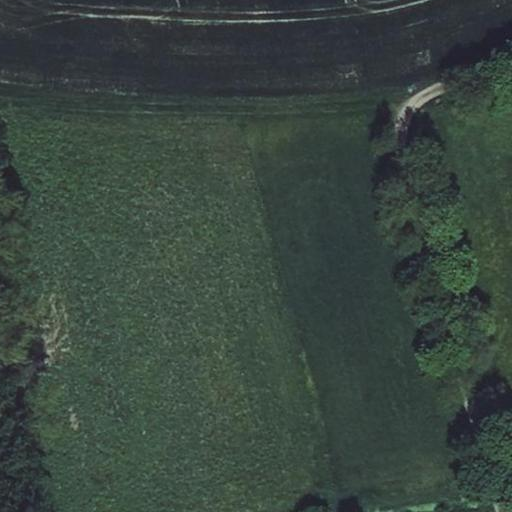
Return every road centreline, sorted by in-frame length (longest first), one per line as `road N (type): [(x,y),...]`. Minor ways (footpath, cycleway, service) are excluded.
road 1 (track): [(501,511),(400,145),(406,110),(418,98),(511,57)]
road 2 (track): [(0,95),(252,106),(353,98),(406,110)]
